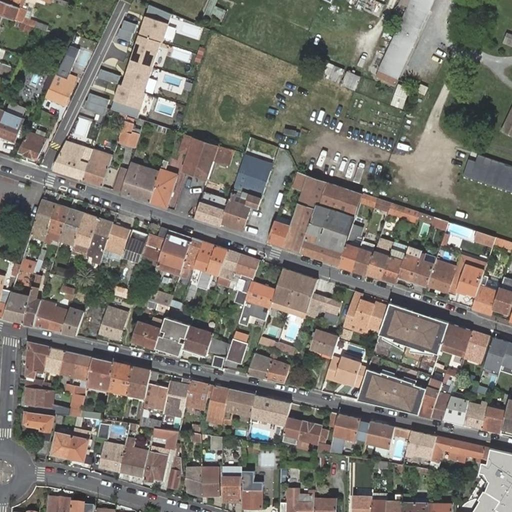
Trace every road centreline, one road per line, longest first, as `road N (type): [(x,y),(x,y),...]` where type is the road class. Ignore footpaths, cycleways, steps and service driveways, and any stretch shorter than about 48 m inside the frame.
road 1 (tertiary): [(511,330),(0,162)]
road 2 (residential): [(12,329),(511,444)]
road 3 (residential): [(24,472),(68,476),(188,511)]
road 4 (residential): [(3,449),(12,329)]
